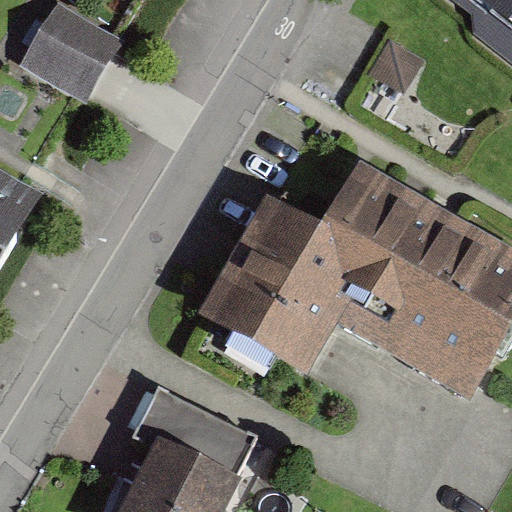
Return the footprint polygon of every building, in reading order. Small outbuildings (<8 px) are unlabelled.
[(511,0),(467,0),(511,34),(511,0)] [(123,47),(61,8),(22,70),(84,109),(123,47)] [(0,278),(50,202),(0,169),(0,278)] [(204,326),(310,384),(340,331),(477,406),(511,341),(511,254),(358,171),(325,231),(272,202),(204,326)] [(232,511),(245,487),(234,482),(254,440),(159,394),(138,439),(165,453),(135,511),(232,511)]
